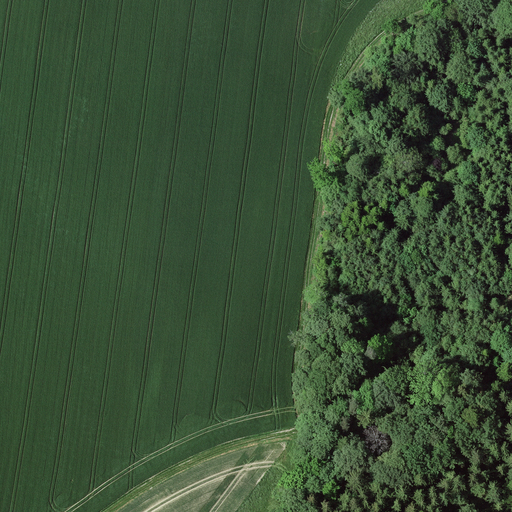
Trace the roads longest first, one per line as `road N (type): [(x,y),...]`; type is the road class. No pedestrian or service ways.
road 1 (track): [(453,0),(401,20),(363,52),(327,131),(297,395),(305,451),(349,511)]
road 2 (track): [(109,511),(246,442),(511,396)]
